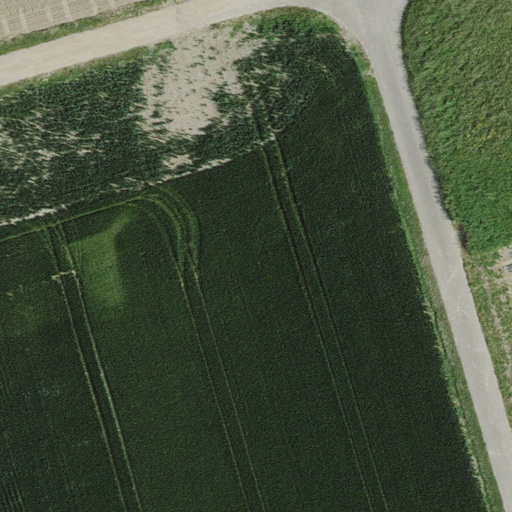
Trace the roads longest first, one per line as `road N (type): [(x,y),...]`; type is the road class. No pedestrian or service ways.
road 1 (track): [(350,0),(494,511)]
road 2 (track): [(309,0),(0,86)]
